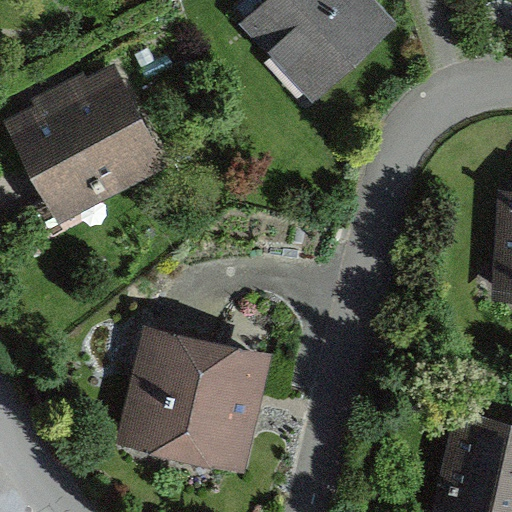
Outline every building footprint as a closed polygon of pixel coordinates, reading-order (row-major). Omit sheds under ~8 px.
[(258,0),(242,16),(315,95),(398,19),(380,0),(258,0)] [(36,100),(10,113),(63,216),(170,160),(118,59),(90,73),(86,65),(32,92),(36,100)] [(511,176),(497,175),(491,291),(511,292),(511,176)] [(275,339),(151,309),(122,430),(246,459),(275,339)] [(511,511),(511,410),(455,398),(429,511),(511,511)]
